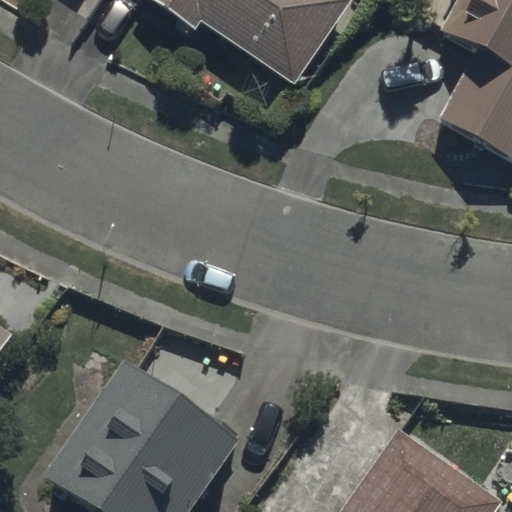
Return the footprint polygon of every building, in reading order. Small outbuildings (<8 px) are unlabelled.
[(161,0),(298,92),(356,7),(346,0),(161,0)] [(440,136),(511,173),(511,172),(511,0),(444,0),(430,28),(482,55),(440,136)] [(0,334),(0,364),(14,345),(0,334)] [(43,498),(62,511),(205,511),(244,460),(131,378),(43,498)] [(400,436),(346,511),(502,511),(504,510),(400,436)]
